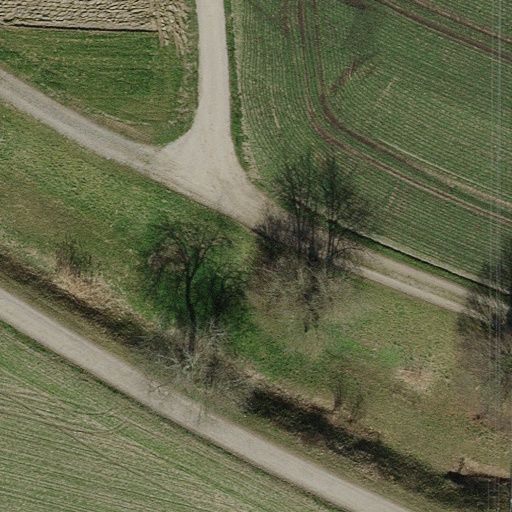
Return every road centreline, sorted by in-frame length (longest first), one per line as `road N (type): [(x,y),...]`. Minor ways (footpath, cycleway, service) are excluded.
road 1 (track): [(0,80),(218,216),(511,318)]
road 2 (track): [(394,511),(217,438),(0,301)]
road 3 (track): [(204,0),(218,216)]
